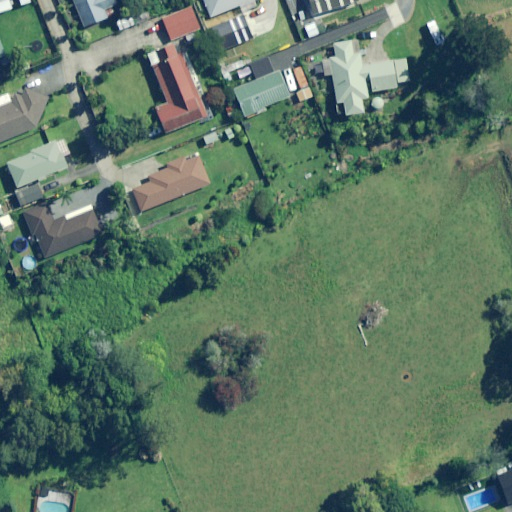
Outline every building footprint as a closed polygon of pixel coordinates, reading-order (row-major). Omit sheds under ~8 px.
[(71,0),(83,28),(114,16),(111,8),(118,5),(115,0),(71,0)] [(256,6),(253,0),(202,0),(210,18),(238,6),(241,12),(256,6)] [(356,4),(355,0),(306,0),(311,16),(356,4)] [(198,30),(190,8),(161,19),(170,41),(198,30)] [(246,28),(240,14),(219,24),(225,37),(246,28)] [(134,26),(132,17),(116,22),(119,30),(134,26)] [(318,34),(314,24),(304,28),(308,38),(318,34)] [(367,98),(366,93),(394,89),(390,63),(360,67),(357,41),(333,45),(335,58),(329,59),(337,117),(362,113),(360,99),(367,98)] [(184,53),(179,42),(154,52),(174,101),(162,106),(172,131),(212,115),(208,104),(187,52),(184,53)] [(48,99),(24,88),(21,93),(10,98),(9,94),(0,97),(0,142),(34,128),(38,119),(48,99)] [(382,98),(370,100),(371,112),(384,110),(382,98)] [(16,189),(37,180),(39,182),(46,179),(45,176),(66,167),(62,157),(69,154),(62,139),(5,165),(16,189)] [(211,184),(200,156),(188,161),(186,156),(166,164),(168,169),(151,176),(153,182),(135,189),(143,211),(211,184)] [(43,198),(38,185),(15,193),(19,207),(43,198)] [(53,219),(47,203),(20,214),(30,239),(34,237),(43,260),(104,236),(91,204),(65,215),(53,219)] [(13,226),(9,215),(0,218),(0,223),(2,229),(13,226)] [(511,502),(511,471),(493,478),(502,506),(511,502)]
